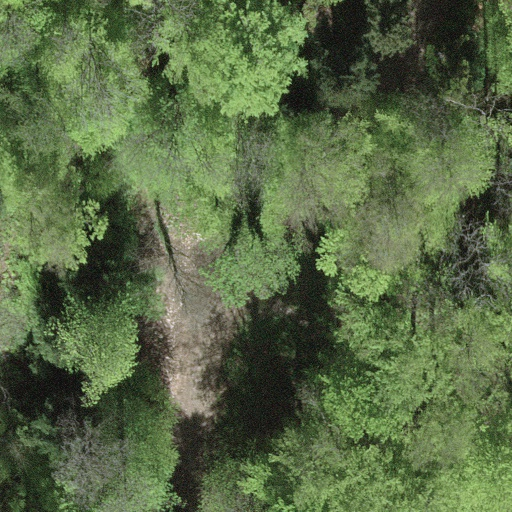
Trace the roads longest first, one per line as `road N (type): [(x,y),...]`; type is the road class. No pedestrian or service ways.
road 1 (track): [(202,511),(199,413),(231,299),(314,156),(396,55),(429,0)]
road 2 (track): [(396,55),(421,92),(423,121),(370,229),(358,333),(360,407),(375,486),(389,511)]
road 3 (track): [(0,234),(26,180),(157,34),(176,0)]
